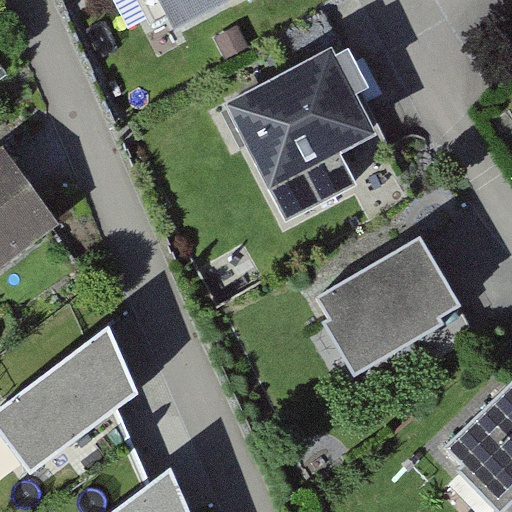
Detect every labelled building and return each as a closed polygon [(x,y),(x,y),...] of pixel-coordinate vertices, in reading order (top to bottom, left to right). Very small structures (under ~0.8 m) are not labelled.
[(167,0),(178,18),(213,0),(167,0)] [(328,57),(241,101),(261,138),(252,143),(276,184),(364,138),(344,102),(352,99),(328,57)] [(0,261),(51,221),(6,155),(0,159),(0,261)] [(409,243),(305,301),(347,375),(451,317),(409,243)] [(110,326),(0,400),(0,442),(20,472),(133,395),(110,326)] [(511,374),(431,451),(488,511),(496,511),(511,497),(511,374)] [(181,511),(164,471),(105,511),(181,511)]
